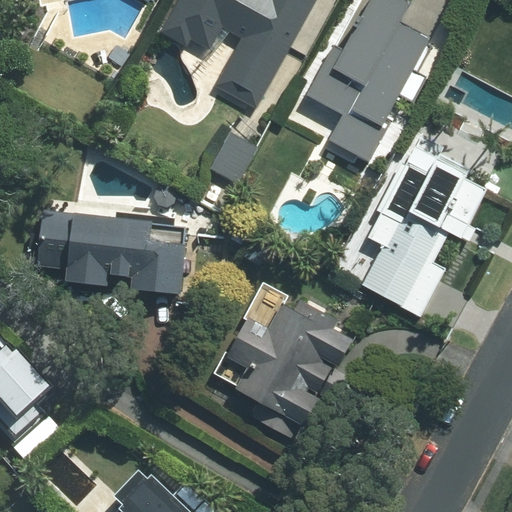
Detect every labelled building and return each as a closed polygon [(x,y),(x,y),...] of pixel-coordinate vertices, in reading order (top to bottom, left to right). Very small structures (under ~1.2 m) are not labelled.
[(209,0),(203,12),(245,34),(219,84),(262,107),(318,0),(209,0)] [(436,33),(405,17),(413,0),(376,0),(351,50),(338,43),(312,94),(349,113),(336,137),(372,156),(436,33)] [(261,147),(232,131),(213,166),(242,182),(261,147)] [(376,233),(388,239),(365,287),(425,315),(448,266),(437,261),(452,229),(467,236),(495,178),(419,142),(376,233)] [(199,229),(49,213),(42,278),(192,295),(199,229)] [(307,295),(302,303),(292,298),(278,325),(255,313),(235,352),(256,363),(244,385),(312,421),(359,334),(339,323),(344,314),(307,295)] [(58,399),(0,330),(0,429),(9,440),(58,399)] [(200,511),(157,471),(117,511),(200,511)]
